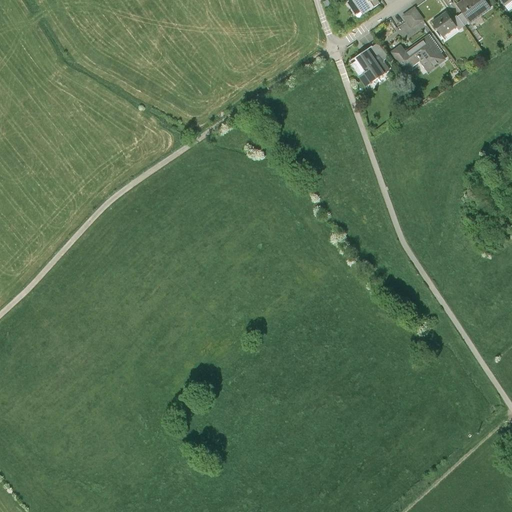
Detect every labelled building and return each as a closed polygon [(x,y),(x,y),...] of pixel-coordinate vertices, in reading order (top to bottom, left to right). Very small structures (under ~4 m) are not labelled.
[(358,6),(354,0),(348,5),(352,10),(358,6)] [(354,0),(358,6),(352,10),(356,16),(362,12),(364,16),(381,5),(378,0),(354,0)] [(490,8),(484,0),(462,0),(456,5),(462,13),(469,23),(490,8)] [(511,0),(500,0),(507,9),(511,4),(511,0)] [(415,8),(403,17),(406,22),(410,28),(423,19),(415,8)] [(451,20),(446,13),(432,23),(442,36),(455,27),(451,20)] [(469,23),(462,13),(457,16),(464,26),(469,23)] [(456,16),(451,20),(455,27),(458,30),(464,26),(457,16),(456,16)] [(445,59),(427,36),(406,53),(400,45),(391,53),(405,71),(419,60),(428,72),(445,59)] [(377,43),(368,49),(376,61),(380,58),(382,61),(387,58),(377,43)] [(376,61),(368,49),(349,61),(353,66),(365,86),(384,74),(376,61)]
